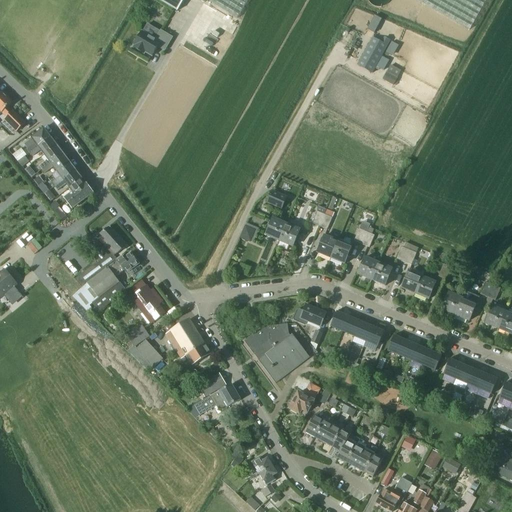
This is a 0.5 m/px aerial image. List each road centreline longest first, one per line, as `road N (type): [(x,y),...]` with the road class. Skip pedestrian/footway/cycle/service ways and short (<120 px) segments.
road 1 (unclassified): [(511,366),(320,285),(201,300)]
road 2 (unclassified): [(0,71),(47,118),(184,296),(201,300)]
road 3 (residential): [(338,511),(290,471),(205,323),(201,300)]
road 4 (track): [(511,146),(469,222),(404,194)]
